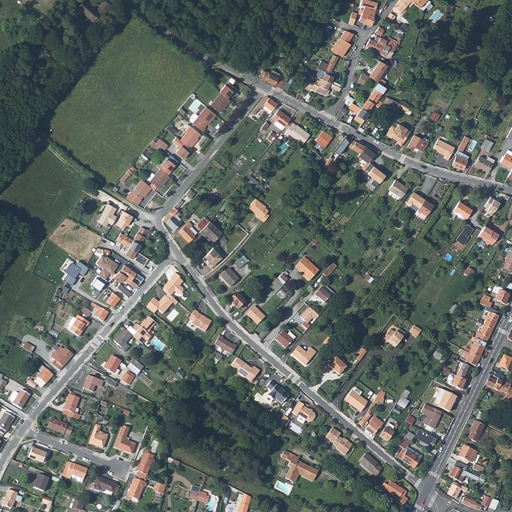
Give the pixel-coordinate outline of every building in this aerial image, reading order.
[(88,0),(84,0),(76,10),(82,14),(85,10),(98,21),(105,13),(88,0)] [(108,0),(104,0),(101,5),(107,10),(113,3),(108,0)] [(370,0),(363,0),(362,4),(366,5),(364,9),(361,8),(359,13),(362,14),(359,20),(364,22),(368,14),(374,17),(379,3),(370,0)] [(398,0),(394,6),(392,8),(399,14),(411,0),(410,0),(398,0)] [(410,0),(411,0),(422,9),(428,0),(410,0)] [(390,11),(386,17),(388,18),(391,20),(395,15),(390,11)] [(352,13),(349,24),(353,25),(357,14),(352,13)] [(368,14),(364,22),(370,25),(370,26),(375,18),(374,17),(368,14)] [(364,45),(363,49),(372,53),(374,49),(380,36),(376,34),(374,39),(370,38),(369,38),(369,39),(366,46),(364,45)] [(380,36),(374,49),(381,53),(388,37),(383,35),(383,37),(380,36)] [(388,37),(381,53),(386,55),(394,39),(388,37)] [(343,56),(349,46),(350,44),(343,39),(343,38),(341,38),(339,38),(332,50),(343,56)] [(305,51),(301,56),(307,60),(311,55),(305,51)] [(263,58),(258,54),(251,63),(256,66),(263,58)] [(329,64),(326,71),(322,69),(321,69),(317,75),(318,76),(323,78),(331,83),(336,73),(331,71),(335,63),(338,57),(337,57),(333,56),(331,60),(329,64)] [(322,60),(318,67),(321,69),(322,69),(326,71),(329,64),(322,60)] [(387,65),(379,61),(369,77),(370,77),(377,82),(384,85),(386,81),(379,77),(387,65)] [(260,77),(285,89),(288,82),(287,82),(264,70),(260,77)] [(369,77),(363,73),(357,83),(364,86),(370,77),(369,77)] [(318,76),(314,83),(311,81),(308,87),(312,89),(313,88),(325,94),(329,86),(332,87),(341,91),(342,88),(334,84),(331,83),(323,78),(318,76)] [(224,83),(218,90),(219,92),(226,97),(230,92),(231,93),(235,88),(227,82),(225,84),(224,83)] [(375,89),(367,99),(374,103),(380,107),(382,103),(383,102),(379,99),(386,87),(384,85),(377,82),(373,88),(375,89)] [(226,97),(219,92),(209,104),(218,111),(225,103),(226,103),(229,100),(226,97)] [(263,97),(250,113),(253,115),(259,107),(260,108),(261,107),(263,104),(271,110),(277,104),(267,96),(265,96),(263,97)] [(349,96),(345,103),(350,106),(352,102),(354,99),(349,96)] [(398,106),(399,104),(397,102),(389,98),(385,104),(396,110),(398,106)] [(364,104),(362,108),(368,112),(374,103),(367,99),(364,104)] [(352,102),(350,106),(359,112),(362,108),(356,105),(352,102)] [(263,104),(261,107),(269,113),(271,110),(263,104)] [(188,119),(191,122),(202,130),(204,127),(203,126),(212,116),(213,117),(215,114),(205,106),(197,116),(194,113),(193,113),(188,119)] [(359,112),(357,115),(354,118),(362,123),(364,120),(369,113),(368,112),(362,108),(359,112)] [(275,122),(283,128),(290,120),(278,110),(271,119),(275,122)] [(434,110),(429,117),(436,121),(440,114),(434,110)] [(283,128),(275,122),(273,124),(281,130),(283,128)] [(406,129),(398,123),(395,128),(392,126),(387,134),(387,135),(390,137),(392,137),(395,139),(396,137),(399,139),(398,140),(397,142),(402,145),(409,132),(406,130),(406,129)] [(291,124),(283,136),(287,138),(289,135),(303,144),(308,135),(291,124)] [(191,126),(180,139),(184,142),(190,147),(192,145),(191,143),(200,133),(191,126)] [(324,133),(316,142),(324,148),(331,139),(331,138),(324,133)] [(413,134),(407,146),(413,148),(414,146),(423,151),(428,142),(413,134)] [(463,134),(454,153),(455,154),(451,163),(462,168),(466,159),(459,155),(460,153),(466,141),(467,142),(468,140),(467,138),(468,136),(463,134)] [(265,138),(271,143),(274,139),(268,135),(265,138)] [(346,137),(338,148),(341,151),(344,147),(346,148),(347,147),(360,155),(358,158),(367,164),(364,167),(366,169),(376,156),(366,149),(354,142),(346,137)] [(483,137),(479,146),(484,149),(489,140),(483,137)] [(158,138),(155,142),(157,144),(163,149),(167,145),(158,138)] [(438,138),(433,147),(438,149),(438,151),(444,154),(443,156),(447,158),(453,145),(438,138)] [(489,140),(484,149),(487,151),(492,142),(489,140)] [(190,147),(184,142),(181,145),(180,144),(175,151),(183,159),(184,158),(188,154),(189,154),(193,150),(190,147)] [(338,148),(335,152),(338,154),(340,156),(346,148),(344,147),(341,151),(338,148)] [(499,161),(510,167),(511,163),(511,156),(510,155),(511,152),(506,149),(504,153),(499,161)] [(176,164),(179,160),(170,154),(168,158),(176,164)] [(335,157),(332,155),(325,165),(327,166),(335,157)] [(474,163),(488,170),(494,158),(487,155),(485,158),(478,155),(474,163)] [(155,165),(160,169),(168,175),(171,170),(170,169),(174,164),(167,158),(161,165),(158,162),(155,165)] [(378,161),(373,168),(383,176),(388,169),(378,161)] [(154,175),(149,182),(158,189),(161,185),(166,179),(167,180),(170,176),(168,175),(160,169),(160,168),(154,175)] [(146,179),(149,182),(154,175),(151,173),(146,179)] [(245,179),(256,187),(260,182),(249,174),(245,179)] [(124,175),(118,183),(120,185),(126,177),(126,176),(124,175)] [(131,191),(126,197),(138,205),(142,200),(141,199),(148,190),(149,191),(151,188),(141,180),(131,192),(131,191)] [(395,181),(388,190),(401,199),(407,189),(395,181)] [(188,189),(184,195),(188,199),(194,193),(188,189)] [(410,203),(417,208),(422,199),(412,192),(405,202),(409,205),(410,203)] [(497,201),(489,196),(483,206),(487,208),(485,211),(490,214),(497,201)] [(138,205),(126,197),(125,198),(137,206),(138,205)] [(253,213),(254,212),(258,215),(256,217),(260,220),(265,214),(267,211),(264,208),(265,207),(255,199),(247,208),(253,213)] [(417,208),(413,213),(417,216),(420,212),(424,215),(431,205),(422,199),(417,208)] [(175,205),(161,221),(173,230),(179,223),(171,216),(173,214),(175,211),(174,210),(181,202),(179,200),(175,205)] [(460,201),(454,210),(467,218),(473,209),(460,201)] [(115,209),(107,205),(97,223),(105,227),(107,223),(111,226),(116,217),(112,215),(115,209)] [(132,218),(123,212),(115,225),(123,230),(125,226),(126,227),(127,225),(128,225),(132,218)] [(173,214),(171,216),(179,223),(181,221),(173,214)] [(265,214),(260,220),(263,222),(268,216),(265,214)] [(177,231),(188,241),(194,234),(187,227),(190,223),(187,221),(177,231)] [(209,223),(201,232),(213,242),(221,233),(209,223)] [(471,226),(468,224),(456,240),(464,246),(469,238),(469,237),(474,229),(470,227),(471,226)] [(483,225),(476,236),(485,241),(486,238),(492,242),(497,234),(483,225)] [(145,231),(140,228),(132,241),(128,248),(135,252),(143,238),(146,234),(148,235),(150,232),(145,230),(145,231)] [(128,248),(132,241),(120,234),(115,241),(128,248)] [(219,240),(223,244),(228,240),(224,236),(219,240)] [(222,258),(214,247),(206,255),(203,258),(210,266),(212,266),(222,258)] [(135,252),(128,248),(124,254),(130,258),(132,255),(134,256),(132,259),(142,265),(146,259),(135,252)] [(511,250),(503,267),(511,271),(511,270),(511,250)] [(103,258),(100,256),(94,264),(101,268),(97,275),(104,280),(108,273),(111,273),(116,265),(104,257),(104,258),(103,257),(103,258)] [(247,261),(242,256),(235,263),(240,268),(247,261)] [(296,265),(299,268),(300,267),(304,270),(305,269),(309,271),(307,274),(306,274),(311,278),(319,268),(303,256),(296,265)] [(332,260),(322,271),(326,274),(336,263),(332,260)] [(64,272),(67,274),(63,280),(71,286),(76,279),(74,278),(78,273),(83,276),(88,268),(79,261),(76,265),(73,263),(70,263),(64,272)] [(124,266),(119,273),(123,276),(128,269),(124,266)] [(219,275),(229,286),(237,278),(226,268),(219,275)] [(128,269),(123,276),(130,281),(135,274),(128,269)] [(468,278),(472,272),(468,270),(464,276),(468,278)] [(111,278),(118,283),(121,280),(133,288),(135,285),(130,281),(123,276),(119,273),(117,272),(111,278)] [(167,281),(160,288),(165,292),(166,293),(168,295),(172,291),(176,294),(178,294),(181,291),(181,288),(177,285),(181,281),(177,277),(177,276),(172,272),(168,278),(169,279),(170,279),(168,282),(167,281)] [(285,272),(279,276),(284,282),(290,278),(285,272)] [(111,278),(107,282),(114,287),(117,285),(120,288),(120,289),(127,295),(130,292),(119,284),(118,283),(111,278)] [(273,281),(266,288),(270,292),(277,284),(273,281)] [(494,283),(491,290),(497,293),(494,298),(504,303),(509,293),(504,290),(505,288),(500,286),(494,283)] [(320,285),(314,293),(316,295),(317,294),(324,301),(330,294),(334,291),(327,285),(324,285),(322,287),(320,285)] [(236,292),(229,299),(232,302),(231,303),(234,306),(235,305),(238,308),(245,301),(236,292)] [(112,293),(104,301),(111,307),(118,298),(112,293)] [(156,309),(160,312),(169,301),(172,303),(174,300),(168,295),(166,293),(163,296),(163,295),(157,302),(156,303),(155,302),(155,300),(152,298),(144,307),(152,313),(156,309)] [(481,297),(479,301),(486,305),(489,306),(491,301),(487,299),(481,297)] [(93,305),(88,314),(101,321),(106,312),(98,308),(94,305),(93,305)] [(490,310),(483,324),(492,328),(498,315),(496,314),(498,310),(489,306),(486,305),(484,308),(490,310)] [(253,306),(246,313),(257,324),(264,317),(253,306)] [(301,316),(306,320),(309,322),(314,317),(316,319),(320,315),(310,306),(301,316)] [(188,313),(186,317),(189,318),(188,321),(202,328),(208,318),(203,315),(202,316),(198,314),(199,313),(194,310),(195,309),(191,307),(188,313)] [(74,320),(69,327),(67,332),(77,337),(83,326),(85,326),(87,323),(75,316),(72,319),(74,320)] [(132,326),(130,329),(134,333),(131,337),(139,345),(143,340),(144,342),(148,337),(145,334),(148,331),(147,330),(153,323),(146,317),(143,321),(142,321),(136,327),(134,325),(132,326)] [(303,323),(308,328),(311,325),(309,322),(306,320),(303,323)] [(480,332),(477,338),(481,340),(485,342),(492,328),(483,324),(481,323),(480,323),(479,325),(482,327),(485,328),(482,333),(480,332)] [(413,335),(417,338),(422,331),(414,326),(410,332),(413,334),(413,335)] [(391,328),(384,338),(389,342),(390,340),(396,346),(406,333),(399,327),(396,332),(391,328)] [(129,336),(122,330),(112,342),(119,348),(118,349),(123,353),(127,348),(123,344),(129,336)] [(283,331),(275,339),(286,349),(293,340),(288,335),(283,331)] [(218,334),(213,343),(230,353),(235,345),(231,342),(230,343),(223,339),(224,338),(218,334)] [(465,346),(464,349),(479,356),(483,346),(479,344),(481,340),(477,338),(475,338),(472,336),(471,336),(470,339),(474,340),(470,349),(465,346)] [(324,343),(327,346),(332,340),(329,337),(324,343)] [(30,353),(34,347),(26,342),(22,348),(30,353)] [(63,349),(59,346),(50,357),(54,360),(51,364),(59,371),(73,355),(64,348),(63,349)] [(298,346),(291,354),(305,365),(315,352),(310,347),(305,353),(298,346)] [(355,357),(359,361),(361,358),(366,351),(362,348),(355,357)] [(464,349),(462,348),(460,351),(464,353),(464,352),(468,353),(466,357),(465,360),(474,365),(479,356),(464,349)] [(440,360),(444,354),(437,349),(433,355),(440,360)] [(331,353),(327,356),(331,360),(329,363),(328,365),(331,368),(335,371),(339,374),(346,366),(335,356),(331,353)] [(119,360),(110,355),(103,368),(112,373),(112,372),(116,374),(118,370),(115,368),(119,360)] [(504,355),(499,364),(502,365),(501,366),(506,369),(511,358),(504,355)] [(259,370),(253,366),(251,368),(251,369),(243,365),(243,364),(236,359),(230,367),(237,372),(236,372),(245,378),(246,378),(252,382),(259,370)] [(131,360),(128,364),(138,372),(141,369),(131,360)] [(461,362),(455,375),(462,378),(465,371),(467,373),(471,366),(466,364),(461,362)] [(128,364),(126,367),(135,375),(138,372),(128,364)] [(40,372),(32,381),(40,387),(51,374),(40,365),(36,369),(40,372)] [(180,368),(177,372),(183,376),(186,373),(180,368)] [(124,373),(119,380),(126,384),(128,385),(132,378),(124,373)] [(454,374),(449,383),(460,388),(465,379),(462,378),(455,375),(454,374)] [(86,375),(82,388),(91,392),(94,384),(100,385),(101,380),(86,375)] [(118,384),(104,377),(102,381),(116,388),(118,384)] [(485,385),(497,390),(498,389),(502,391),(507,393),(504,398),(511,401),(511,399),(511,396),(511,397),(511,395),(511,385),(502,381),(501,383),(489,377),(485,385)] [(271,394),(269,397),(282,405),(288,397),(268,384),(264,390),(271,394)] [(354,387),(351,390),(358,395),(361,392),(354,387)] [(432,403),(437,406),(448,411),(455,396),(444,391),(439,388),(432,403)] [(16,391),(12,397),(15,399),(13,402),(21,407),(30,393),(22,389),(19,392),(16,391)] [(351,390),(345,398),(351,402),(350,404),(360,411),(361,410),(367,402),(358,395),(351,390)] [(404,390),(396,404),(404,408),(408,401),(405,399),(409,392),(404,390)] [(65,418),(77,422),(79,416),(72,414),(77,399),(67,396),(62,411),(60,416),(65,418)] [(282,405),(269,397),(268,398),(269,399),(268,401),(273,404),(275,403),(281,407),(282,405)] [(307,410),(308,409),(302,405),(302,404),(298,401),(290,412),(295,415),(296,414),(298,415),(295,419),(296,420),(301,423),(302,423),(304,420),(307,422),(311,421),(314,416),(313,413),(310,411),(310,412),(307,410)] [(441,412),(424,404),(420,412),(426,415),(427,417),(423,424),(433,429),(440,415),(439,415),(441,412)] [(4,411),(0,417),(0,431),(3,433),(4,430),(5,430),(13,417),(4,411)] [(366,411),(358,422),(362,425),(370,414),(366,411)] [(280,418),(277,423),(281,426),(287,418),(282,415),(280,418)] [(379,425),(380,426),(383,422),(374,415),(365,427),(373,434),(379,425)] [(408,415),(404,421),(411,424),(415,418),(408,415)] [(49,420),(46,430),(62,435),(62,434),(69,436),(71,429),(65,427),(65,426),(49,420)] [(389,420),(380,432),(387,438),(397,425),(389,420)] [(473,426),(468,438),(476,442),(484,425),(474,421),(472,425),(473,426)] [(93,427),(87,445),(101,450),(102,449),(105,439),(96,436),(97,433),(98,429),(93,427)] [(119,427),(112,447),(129,453),(133,443),(121,440),(125,429),(119,427)] [(331,427),(324,437),(332,442),(331,444),(335,446),(334,448),(340,452),(339,452),(343,455),(351,444),(342,437),(340,439),(336,437),(339,433),(331,427)] [(436,439),(418,429),(414,436),(427,444),(429,442),(433,444),(436,439)] [(408,431),(404,437),(408,440),(412,433),(408,431)] [(413,450),(405,444),(408,440),(404,437),(398,446),(402,448),(397,456),(405,462),(413,450)] [(458,456),(468,460),(473,450),(463,445),(458,456)] [(30,447),(26,456),(41,461),(44,452),(30,447)] [(134,474),(142,477),(143,474),(144,474),(149,460),(148,459),(150,455),(145,453),(146,450),(142,449),(141,452),(140,456),(139,456),(134,471),(135,471),(134,474)] [(289,466),(283,477),(290,481),(295,471),(311,478),(316,469),(295,459),(297,456),(284,450),(280,457),(288,460),(286,465),(289,466)] [(413,450),(405,462),(413,467),(421,455),(413,450)] [(473,450),(468,460),(472,462),(477,452),(473,450)] [(357,461),(375,476),(380,468),(375,464),(376,464),(364,454),(357,461)] [(456,461),(454,466),(466,471),(468,466),(456,461)] [(66,463),(61,477),(65,479),(70,465),(66,463)] [(475,463),(473,468),(482,473),(484,468),(475,463)] [(70,465),(65,479),(68,480),(69,479),(70,476),(82,480),(85,470),(70,465)] [(466,471),(454,466),(449,476),(461,481),(464,477),(465,476),(478,481),(478,480),(479,477),(468,472),(466,471)] [(37,474),(32,487),(42,491),(47,478),(37,474)] [(70,476),(69,479),(75,481),(75,482),(80,484),(82,480),(70,476)] [(95,477),(90,489),(95,491),(97,488),(112,493),(114,485),(115,484),(95,477)] [(131,478),(125,496),(136,500),(140,487),(142,487),(143,482),(131,478)] [(382,488),(396,498),(394,501),(401,505),(405,498),(402,495),(401,495),(399,498),(397,496),(402,489),(401,488),(388,480),(385,483),(382,488)] [(153,481),(151,485),(153,486),(152,490),(160,493),(162,484),(153,481)] [(467,488),(453,482),(453,484),(452,484),(447,493),(456,498),(460,489),(465,491),(467,488)] [(498,486),(492,499),(496,500),(501,488),(498,486)] [(1,500),(0,505),(11,508),(14,500),(20,502),(21,496),(15,495),(16,492),(7,489),(3,500),(1,500)] [(187,499),(195,501),(197,493),(189,491),(187,499)] [(234,511),(244,511),(247,505),(249,497),(241,493),(238,503),(237,502),(234,511)] [(486,496),(483,502),(489,504),(492,499),(486,496)] [(464,498),(462,503),(467,505),(475,508),(481,509),(482,506),(476,503),(476,502),(464,498)] [(492,499),(488,507),(495,510),(498,501),(496,500),(492,499)]
